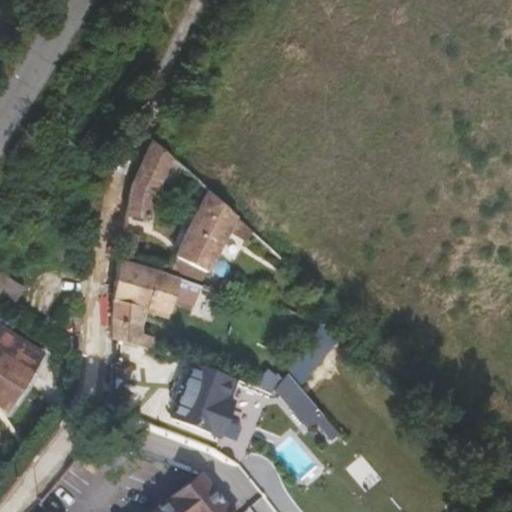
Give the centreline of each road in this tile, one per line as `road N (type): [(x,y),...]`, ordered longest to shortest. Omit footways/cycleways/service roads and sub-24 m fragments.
road 1 (residential): [(159,78),(113,188),(96,387)]
road 2 (unknown): [(78,416),(187,452),(259,511)]
road 3 (tertiary): [(79,0),(0,139)]
road 4 (residential): [(14,511),(96,387)]
